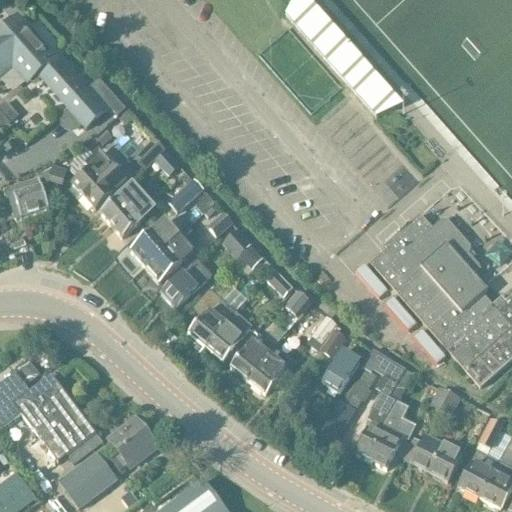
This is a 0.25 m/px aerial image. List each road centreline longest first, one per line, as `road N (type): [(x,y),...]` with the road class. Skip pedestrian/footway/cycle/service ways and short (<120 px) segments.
road 1 (tertiary): [(323,511),(202,434),(82,325),(52,308),(0,306)]
road 2 (unclassified): [(342,238),(123,0)]
